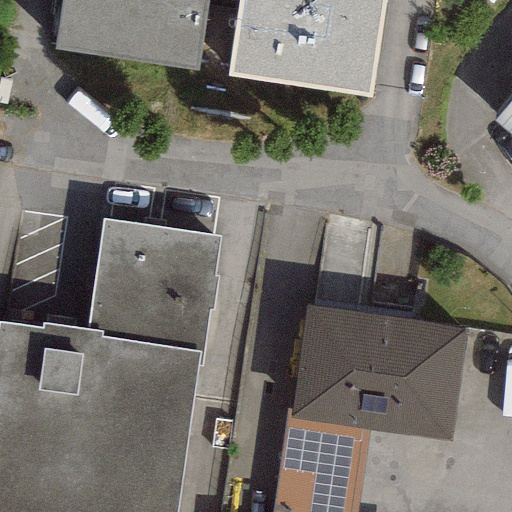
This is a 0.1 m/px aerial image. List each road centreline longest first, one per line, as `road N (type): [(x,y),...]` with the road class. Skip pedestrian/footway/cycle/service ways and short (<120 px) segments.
road 1 (unclassified): [(511,274),(457,219),(68,148)]
road 2 (unknown): [(441,0),(399,209)]
